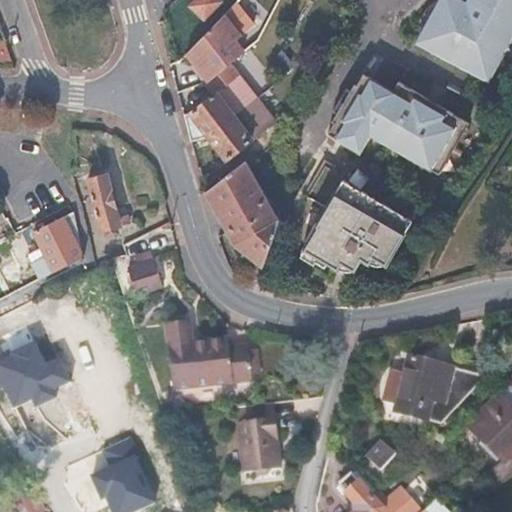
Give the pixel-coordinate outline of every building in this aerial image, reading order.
[(215,0),(214,0),(188,0),(183,4),(195,18),(215,0)] [(511,0),(442,0),(421,39),(490,79),(511,39),(511,0)] [(220,22),(177,61),(198,84),(205,77),(224,61),(235,50),(226,40),(232,35),(220,22)] [(224,61),(205,77),(215,89),(234,73),(224,61)] [(273,140),(282,147),(295,134),(339,75),(327,67),(275,139),(273,140)] [(360,80),(337,117),(339,119),(332,129),(340,134),(363,149),(374,131),(440,172),(471,121),(403,78),(397,88),(378,76),(369,70),(362,81),(360,80)] [(272,122),(238,76),(211,95),(245,141),(272,122)] [(245,141),(211,95),(184,114),(218,161),(245,141)] [(205,185),(214,203),(252,173),(255,170),(247,159),(244,155),(205,185)] [(119,215),(108,171),(90,177),(103,227),(106,227),(109,231),(119,229),(118,224),(134,219),(131,211),(119,215)] [(252,173),(214,203),(230,235),(265,261),(278,217),(252,173)] [(386,262),(412,217),(346,176),(319,221),(320,222),(304,248),(326,263),(328,259),(339,266),(342,259),(355,267),(362,256),(369,261),(373,254),(386,262)] [(30,253),(42,276),(84,255),(75,213),(74,210),(35,230),(43,246),(30,253)] [(155,259),(129,266),(138,293),(163,285),(155,259)] [(48,362),(30,326),(4,338),(12,352),(0,358),(0,393),(1,396),(8,393),(16,409),(33,401),(38,410),(60,399),(56,392),(73,384),(59,356),(48,362)] [(186,329),(163,332),(172,396),(251,383),(246,351),(227,353),(225,344),(189,348),(186,329)] [(397,409),(442,422),(485,375),(412,354),(408,371),(399,403),(397,409)] [(384,399),(399,403),(408,371),(393,367),(384,399)] [(511,455),(511,453),(511,400),(504,393),(472,425),(484,438),(489,436),(501,448),(502,445),(511,455)] [(267,406),(241,410),(244,427),(233,429),(240,477),(275,471),(267,406)] [(102,451),(109,465),(89,474),(101,500),(105,499),(110,511),(138,511),(161,502),(131,438),(102,451)] [(381,439),(366,456),(380,468),(394,452),(381,439)] [(483,480),(490,491),(507,478),(511,474),(511,462),(509,460),(483,480)] [(389,500),(379,488),(373,493),(350,468),(335,481),(355,503),(354,511),(420,511),(423,509),(403,487),(389,500)] [(432,511),(450,511),(452,510),(437,496),(427,506),(432,511)]
